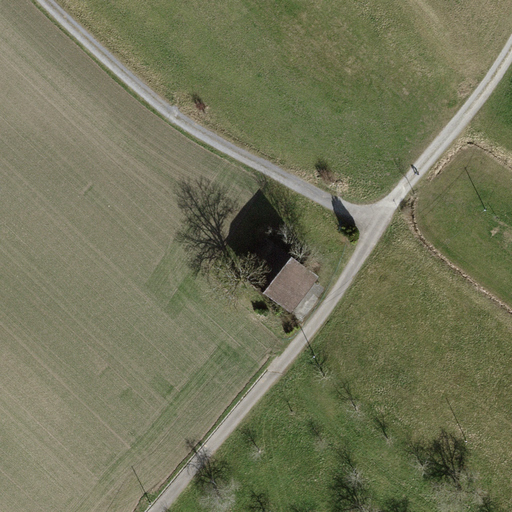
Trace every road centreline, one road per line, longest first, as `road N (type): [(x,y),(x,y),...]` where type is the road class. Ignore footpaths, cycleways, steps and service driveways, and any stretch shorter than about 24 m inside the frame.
road 1 (unclassified): [(152,511),(299,343),(511,51)]
road 2 (track): [(47,0),(175,117),(377,227)]
